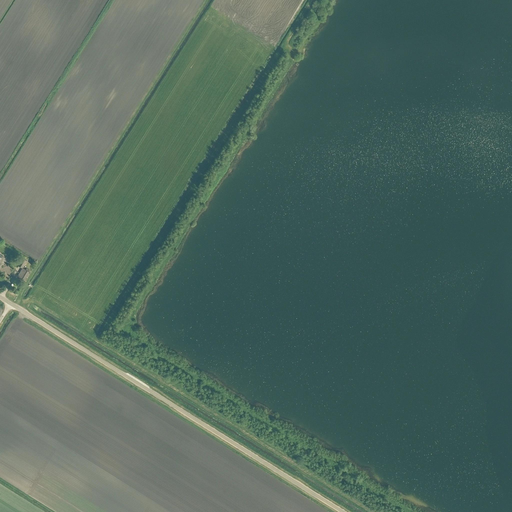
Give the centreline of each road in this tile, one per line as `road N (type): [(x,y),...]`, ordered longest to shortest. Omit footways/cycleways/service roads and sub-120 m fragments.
road 1 (unclassified): [(343,511),(0,297)]
road 2 (track): [(11,304),(204,0)]
